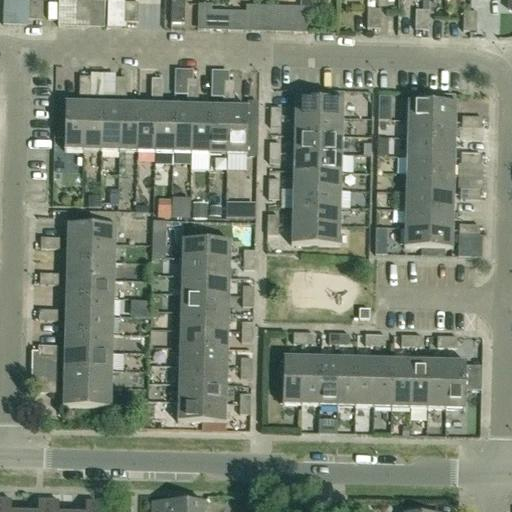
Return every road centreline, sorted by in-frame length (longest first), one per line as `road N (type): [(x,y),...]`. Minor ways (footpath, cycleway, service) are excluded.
road 1 (residential): [(505,309),(511,107),(503,73),(487,63),(16,46)]
road 2 (unclassified): [(4,460),(491,473)]
road 3 (residential): [(5,303),(16,46)]
road 4 (residential): [(505,309),(499,472)]
road 5 (residential): [(4,460),(5,303)]
